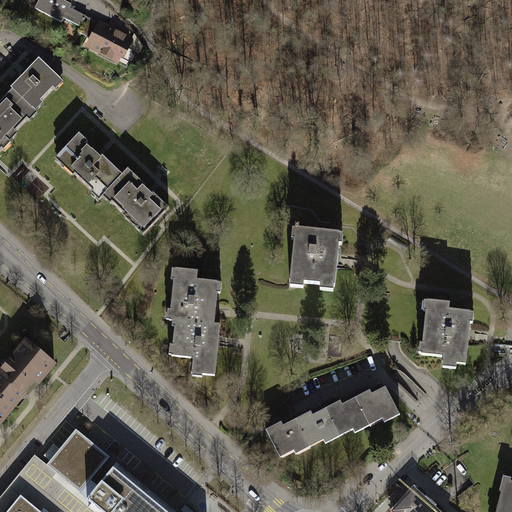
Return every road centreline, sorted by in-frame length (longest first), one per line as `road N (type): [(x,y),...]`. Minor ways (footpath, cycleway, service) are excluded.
road 1 (residential): [(109,350),(280,511)]
road 2 (residential): [(0,483),(109,350)]
road 3 (residential): [(0,244),(109,350)]
road 4 (residential): [(511,371),(400,461)]
